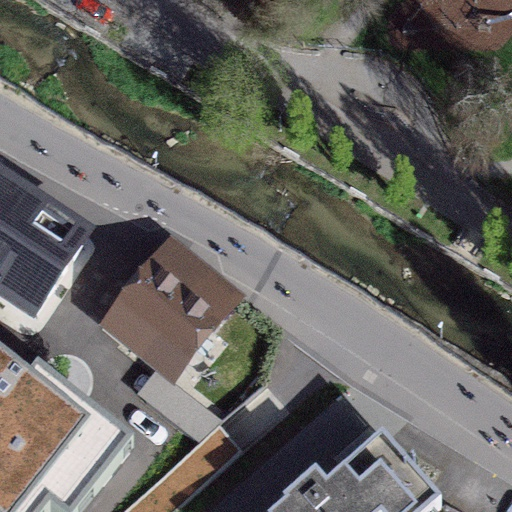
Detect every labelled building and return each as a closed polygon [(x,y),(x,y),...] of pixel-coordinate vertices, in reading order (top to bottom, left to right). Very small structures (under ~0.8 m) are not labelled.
[(0,194),(0,307),(32,329),(85,248),(0,194)] [(169,249),(103,335),(173,389),(240,303),(169,249)] [(79,511),(117,463),(0,373),(0,511),(79,511)] [(173,511),(235,458),(218,439),(135,511),(173,511)] [(284,511),(437,511),(439,511),(382,446),(325,495),(315,484),(284,511)]
